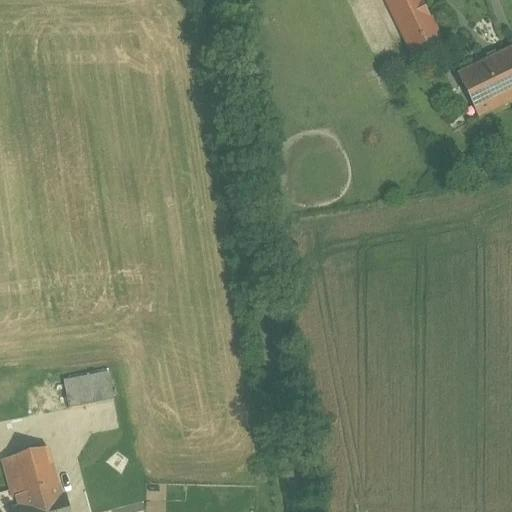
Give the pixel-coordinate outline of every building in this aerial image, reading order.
[(445,47),(422,0),(386,0),(416,61),(445,47)] [(511,49),(459,75),(480,119),(511,103),(511,49)] [(109,375),(65,383),(66,391),(70,411),(115,402),(109,375)] [(66,391),(41,396),(45,415),(70,411),(66,391)] [(13,412),(0,413),(0,429),(15,428),(13,412)] [(49,450),(3,462),(14,500),(20,498),(59,486),(49,450)] [(106,450),(85,456),(88,467),(92,478),(112,472),(110,460),(109,460),(106,450)] [(59,486),(20,498),(23,510),(15,511),(14,511),(70,511),(67,498),(62,499),(59,486)]
